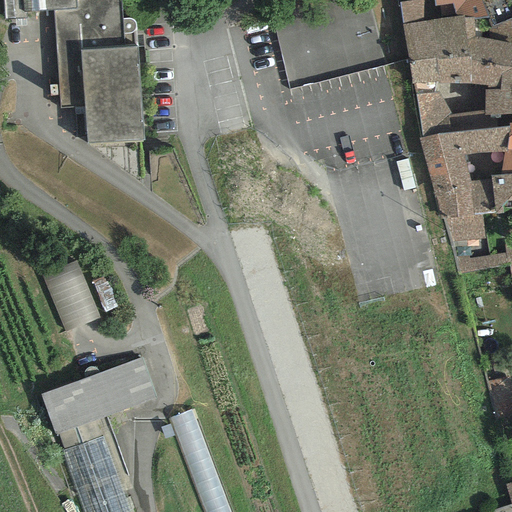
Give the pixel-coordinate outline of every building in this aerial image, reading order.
[(122,16),(121,0),(3,0),(5,17),(23,15),(23,10),(54,8),(61,106),(84,104),(87,142),(144,138),(136,25),(122,16)] [(420,0),(399,3),(401,26),(463,15),(464,19),(474,19),(486,17),(480,0),(469,0),(465,1),(464,0),(420,0)] [(511,0),(480,0),(486,17),(489,27),(509,22),(511,34),(511,0)] [(401,26),(410,84),(414,84),(436,83),(470,83),(469,81),(466,39),(474,37),(474,19),(464,19),(463,15),(401,26)] [(511,43),(474,37),(466,39),(469,81),(470,83),(487,86),(487,91),(500,91),(502,66),(511,67),(511,43)] [(511,67),(502,66),(500,91),(511,90),(511,67)] [(497,128),(495,115),(484,116),(484,110),(450,113),(437,93),(432,93),(436,83),(414,84),(423,137),(436,133),(497,128)] [(487,91),(484,91),(484,110),(484,116),(495,115),(511,114),(511,90),(500,91),(487,91)] [(511,122),(509,123),(508,127),(507,151),(502,153),(500,175),(511,174),(511,122)] [(507,151),(508,127),(497,128),(436,133),(423,137),(419,139),(439,212),(449,220),(452,240),(483,239),(481,214),(494,212),(491,179),(469,181),(467,155),(502,153),(507,151)] [(511,174),(500,175),(491,176),(491,179),(494,212),(494,216),(511,213),(511,174)] [(156,399),(141,358),(99,373),(97,370),(94,368),(90,368),(87,369),(84,372),(84,375),(84,378),(40,394),(55,436),(156,399)] [(174,411),(188,478),(211,473),(197,406),(174,411)] [(128,511),(102,437),(61,452),(82,511),(128,511)]
